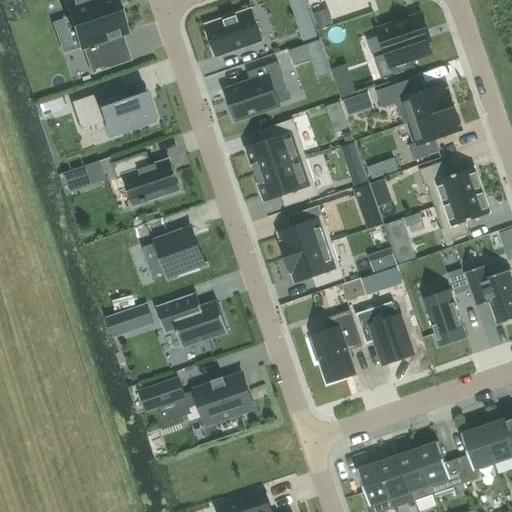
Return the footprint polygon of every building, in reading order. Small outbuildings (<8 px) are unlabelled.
[(121,35),(125,33),(113,0),(77,0),(66,4),(81,48),(82,48),(86,47),(91,62),(119,52),(114,37),(121,35)] [(251,10),(206,26),(217,58),(262,42),(251,10)] [(385,54),(374,58),(381,80),(415,68),(412,59),(430,52),(427,41),(431,40),(423,17),(378,32),(385,54)] [(251,84),(228,92),(237,118),(290,101),(277,63),(247,73),(251,84)] [(414,79),(376,91),(382,109),(397,104),(404,125),(409,124),(408,123),(454,108),(446,85),(444,81),(420,94),(414,79)] [(155,121),(148,101),(149,100),(146,92),(137,95),(138,96),(123,101),(118,87),(71,103),(80,130),(104,121),(110,137),(155,121)] [(415,144),(409,146),(414,160),(440,152),(435,139),(461,130),(454,108),(408,123),(409,124),(415,144)] [(263,143),(248,148),(249,152),(246,153),(249,162),(252,161),(256,175),(306,158),(293,120),(259,131),(263,143)] [(146,154),(112,166),(117,180),(124,177),(134,206),(134,207),(143,204),(143,205),(148,204),(147,203),(180,192),(169,161),(151,167),(146,154)] [(306,158),(256,175),(261,188),(259,189),(262,198),(264,197),(266,201),(281,196),(285,207),(319,195),(306,158)] [(100,162),(81,168),(87,187),(106,181),(100,163),(100,162)] [(444,162),(420,170),(425,187),(427,186),(435,208),(482,191),(474,168),(449,177),(444,162)] [(482,191),(435,208),(442,229),(440,230),(445,244),(469,235),(465,223),(490,214),(482,191)] [(292,228),(278,233),(281,242),(280,243),(285,258),(332,242),(320,206),(291,216),(294,224),(292,228)] [(192,258),(180,229),(139,245),(152,275),(192,258)] [(332,242),(285,258),(291,274),(292,274),(295,283),(309,278),(314,280),(316,288),(345,279),(332,242)] [(486,266),(464,273),(470,292),(475,307),(490,303),(497,324),(496,325),(496,326),(511,320),(511,278),(510,272),(511,272),(510,270),(490,278),(486,266)] [(456,297),(470,292),(464,273),(463,270),(448,275),(456,297)] [(438,346),(466,336),(451,292),(423,301),(438,346)] [(192,296),(156,309),(165,334),(176,330),(183,348),(228,333),(217,303),(201,308),(201,307),(200,308),(196,307),(192,296)] [(372,309),(356,314),(365,345),(377,341),(385,364),(411,355),(399,317),(394,302),(372,309)] [(313,340),(309,342),(316,362),(321,361),(328,382),(354,374),(347,352),(362,347),(352,316),(350,311),(326,319),(330,331),(312,337),(313,340)] [(242,374),(195,391),(207,425),(254,409),(242,374)] [(178,380),(141,393),(147,411),(185,399),(178,380)] [(511,416),(502,420),(511,449),(511,416)] [(511,449),(502,420),(482,427),(495,465),(511,458),(511,449)] [(482,427),(462,434),(469,456),(458,460),(466,484),(478,479),(476,471),(495,465),(482,427)] [(439,442),(419,449),(435,495),(455,488),(455,487),(466,484),(458,460),(446,463),(439,442)] [(419,449),(398,456),(414,502),(435,495),(419,449)] [(398,456),(378,463),(394,509),(414,502),(398,456)] [(384,511),(394,509),(378,463),(358,470),(372,511),(384,511)] [(270,511),(264,493),(231,504),(233,511),(270,511)]
